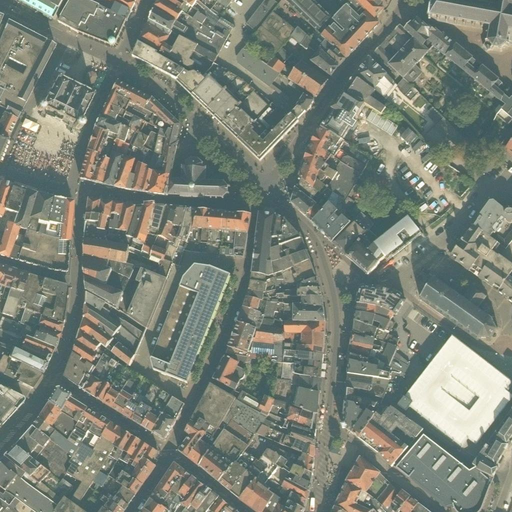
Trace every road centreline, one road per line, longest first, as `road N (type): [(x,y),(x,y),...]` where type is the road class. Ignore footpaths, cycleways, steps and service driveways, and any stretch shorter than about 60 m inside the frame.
road 1 (residential): [(133,511),(162,470),(238,296),(262,184)]
road 2 (residential): [(262,184),(405,0)]
road 3 (residential): [(318,511),(333,289)]
road 4 (residential): [(511,182),(488,187),(437,243),(386,281),(333,289)]
road 5 (residential): [(262,184),(163,92),(119,65)]
road 6 (unclassified): [(119,65),(0,5)]
road 7 (residential): [(333,289),(309,231),(262,184)]
